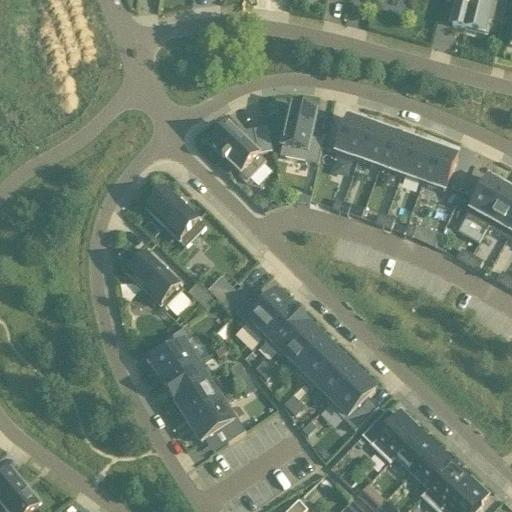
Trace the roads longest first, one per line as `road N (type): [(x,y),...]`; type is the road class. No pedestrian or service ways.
road 1 (residential): [(204,511),(162,447),(104,326),(97,265),(110,203),(163,143)]
road 2 (residential): [(511,85),(304,30),(224,18),(129,37)]
road 3 (residential): [(163,143),(230,98),(306,82),(407,106),(511,155)]
road 4 (residential): [(255,233),(511,483)]
road 5 (residential): [(255,233),(291,218),(334,225),(511,307)]
road 6 (residential): [(148,80),(65,152),(0,191)]
road 7 (residential): [(0,423),(110,511)]
road 8 (residential): [(163,143),(255,233)]
